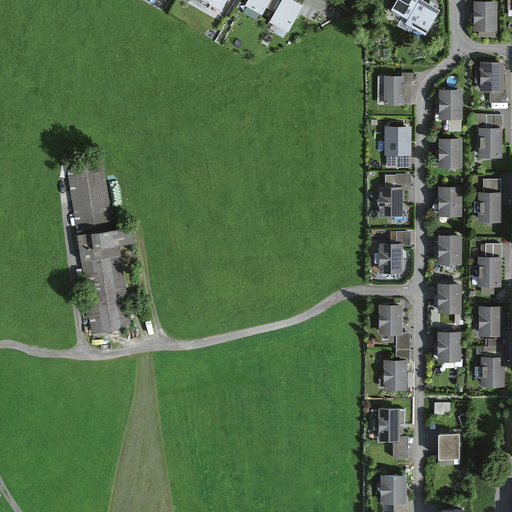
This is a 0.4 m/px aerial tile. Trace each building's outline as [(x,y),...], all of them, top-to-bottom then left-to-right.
[(224,0),(201,0),(219,10),(224,0)] [(269,0),(246,0),(245,3),(263,12),(269,0)] [(303,2),(299,0),(280,0),(270,19),(288,29),(303,2)] [(398,0),(393,10),(408,18),(406,22),(428,34),(442,10),(423,0),(398,0)] [(497,3),(475,3),(475,32),(497,32),(497,3)] [(503,63),(481,63),(481,92),(503,92),(503,63)] [(404,76),(386,76),(386,103),(404,103),(404,76)] [(462,91),(440,91),(440,119),(462,119),(462,91)] [(411,128),(386,128),(386,153),(411,153),(411,128)] [(501,128),(479,128),(479,155),(501,155),(501,128)] [(461,140),(439,140),(439,169),(461,169),(461,140)] [(104,162),(68,168),(94,333),(130,327),(117,245),(132,243),(129,226),(115,228),(104,162)] [(402,186),(380,186),(380,215),(402,215),(402,186)] [(461,187),(439,187),(439,215),(461,215),(461,187)] [(502,191),(480,191),(480,220),(502,220),(502,191)] [(460,235),(438,235),(438,264),(460,264),(460,235)] [(402,243),(381,243),(380,272),(402,272),(402,243)] [(501,257),(480,257),(480,286),(501,286),(501,257)] [(460,284),(438,284),(438,312),(460,312),(460,284)] [(402,305),(380,305),(380,334),(402,334),(402,305)] [(502,307),(480,307),(480,336),(502,336),(502,307)] [(460,332),(438,332),(438,361),(460,361),(460,332)] [(503,357),(481,357),(481,386),(503,386),(503,357)] [(407,360),(385,360),(384,389),(407,389),(407,360)] [(449,400),(433,400),(433,412),(450,412),(449,400)] [(402,410),(380,410),(380,443),(401,443),(402,410)] [(460,426),(441,427),(441,452),(461,452),(460,426)] [(406,475),(382,475),(382,502),(406,502),(406,475)] [(466,511),(466,503),(443,505),(443,511),(466,511)]
